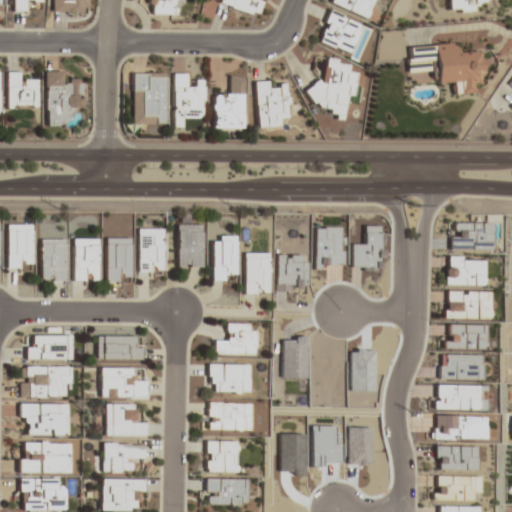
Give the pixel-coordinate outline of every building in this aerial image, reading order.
[(10,0),(11,11),(28,11),(28,2),(39,2),(39,0),(10,0)] [(51,0),(52,13),(87,13),(87,0),(51,0)] [(149,0),(146,11),(174,20),(180,0),(149,0)] [(254,17),(259,0),(218,0),(217,4),(254,17)] [(329,0),(328,3),(363,19),(372,0),(329,0)] [(445,0),(447,13),(473,11),(473,2),(493,0),(445,0)] [(348,54),(360,24),(327,11),(315,41),(348,54)] [(405,48),(408,72),(431,70),(433,85),(451,83),(453,96),(477,94),(475,76),(483,75),(481,51),(456,54),(455,44),(405,48)] [(348,62),(324,58),(321,81),(309,79),(305,105),(330,108),(329,118),(341,120),(345,95),(353,96),(356,74),(346,72),(348,62)] [(43,126),(64,126),(64,114),(76,114),(76,81),(61,81),(61,71),(42,72),(43,126)] [(4,109),(36,109),(36,81),(18,81),(18,73),(4,73),(4,109)] [(164,73),(130,73),(130,125),(164,125),(164,73)] [(170,126),(181,126),(181,117),(202,117),(202,82),(187,82),(187,73),(170,73),(170,126)] [(242,129),(243,77),(226,76),(226,96),(210,96),(210,129),(242,129)] [(252,82),(254,128),(279,127),(278,118),(287,118),(286,86),(269,87),(269,81),(252,82)] [(489,251),(489,223),(451,223),(451,238),(447,238),(447,251),(489,251)] [(200,225),(175,225),(175,269),(200,269),(200,225)] [(30,272),(30,226),(4,226),(4,272),(30,272)] [(161,229),(135,229),(135,272),(161,272),(161,229)] [(128,238),(103,238),(103,282),(128,282),(128,238)] [(70,239),(70,282),(95,282),(95,239),(70,239)] [(63,240),(37,240),(37,283),(63,283),(63,240)] [(209,279),(234,279),(234,241),(209,241),(209,279)] [(241,295),(266,295),(266,254),(241,254),(241,295)] [(442,259),(442,287),(482,287),(482,259),(442,259)] [(442,291),(442,320),(487,320),(487,291),(442,291)] [(253,355),(253,332),(245,332),(245,323),(223,323),(223,343),(211,343),(211,355),(253,355)] [(67,361),(67,337),(24,337),(24,361),(67,361)] [(138,361),(138,337),(94,337),(94,361),(138,361)] [(215,384),(215,393),(247,394),(247,364),(205,364),(205,383),(215,384)] [(17,368),(18,400),(61,399),(61,389),(68,389),(67,368),(17,368)] [(99,397),(143,397),(143,379),(132,379),(132,368),(99,368),(99,397)] [(204,430),(248,430),(248,402),(204,402),(204,430)] [(65,436),(65,404),(17,404),(17,424),(26,424),(26,436),(65,436)] [(103,436),(143,436),(143,423),(133,423),(133,404),(103,404),(103,436)] [(203,473),(235,473),(235,441),(203,441),(203,473)] [(15,442),(15,475),(67,475),(67,442),(15,442)] [(100,473),(132,473),(132,462),(143,462),(143,443),(100,443),(100,473)] [(433,470),(475,470),(475,446),(433,446),(433,470)] [(477,476),(432,476),(431,501),(477,501),(477,476)] [(17,511),(63,511),(63,479),(17,479),(17,511)] [(142,479),(99,479),(98,511),(117,511),(132,511),(133,504),(142,504),(142,479)] [(204,506),(244,506),(244,479),(204,479),(204,506)]
